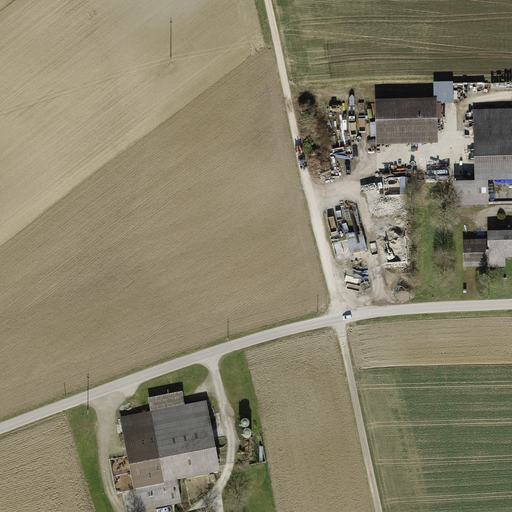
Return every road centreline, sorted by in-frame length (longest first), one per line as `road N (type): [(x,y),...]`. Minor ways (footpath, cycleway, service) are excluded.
road 1 (unclassified): [(511,303),(339,318),(160,370),(0,430)]
road 2 (track): [(379,511),(339,318)]
road 3 (track): [(308,189),(265,0)]
